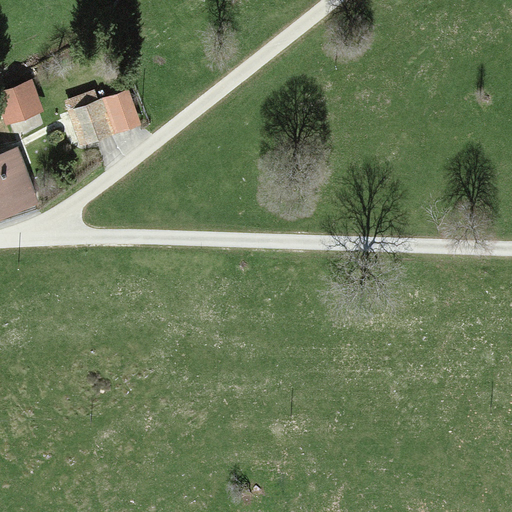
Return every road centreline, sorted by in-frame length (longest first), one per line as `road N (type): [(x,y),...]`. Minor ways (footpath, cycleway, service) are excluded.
road 1 (unclassified): [(511,251),(108,236),(0,241)]
road 2 (track): [(48,239),(74,201),(334,0)]
